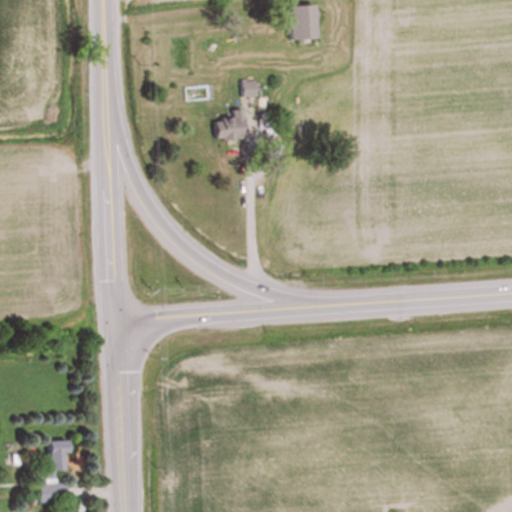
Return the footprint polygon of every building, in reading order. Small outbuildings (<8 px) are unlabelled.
[(285,42),(312,42),(312,8),(285,8),(285,42)] [(241,98),(252,98),(252,84),(241,84),(241,98)] [(227,113),(227,123),(212,123),(212,142),(241,142),(241,113),(227,113)] [(52,482),(52,471),(60,471),(60,455),(64,455),(64,442),(42,442),(43,482),(52,482)] [(35,485),(35,504),(62,504),(62,485),(35,485)]
